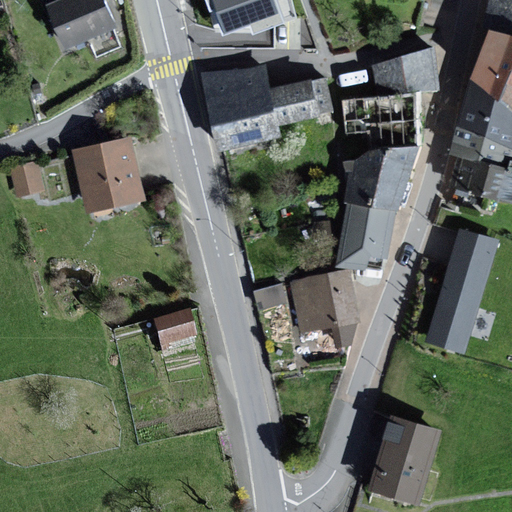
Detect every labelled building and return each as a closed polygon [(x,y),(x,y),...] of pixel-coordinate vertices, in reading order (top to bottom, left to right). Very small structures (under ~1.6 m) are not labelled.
[(119,23),(109,0),(67,0),(55,5),(70,43),(119,23)] [(285,0),(216,0),(224,31),(260,23),(261,28),(290,21),(285,0)] [(511,1),(504,0),(488,0),(481,29),(492,31),(511,36),(511,1)] [(467,86),(465,93),(494,100),(511,104),(509,114),(511,114),(511,36),(492,31),(481,29),(475,55),(467,86)] [(430,50),(373,68),(376,96),(415,90),(421,90),(435,88),(430,50)] [(273,121),(267,91),(263,71),(203,76),(217,146),(276,135),(273,121)] [(279,89),(267,91),(273,121),(328,111),(322,81),(279,89)] [(419,118),(418,114),(415,90),(376,96),(343,100),(345,113),(347,131),(363,129),(364,129),(367,149),(412,144),(422,142),(419,118)] [(511,104),(494,100),(465,93),(463,102),(460,111),(455,132),(511,146),(511,114),(509,114),(511,104)] [(502,167),(504,161),(509,162),(511,149),(511,146),(455,132),(449,153),(458,155),(502,167)] [(148,195),(135,137),(81,149),(94,207),(148,195)] [(342,203),(348,204),(390,214),(394,215),(412,144),(367,149),(351,162),(342,203)] [(504,161),(502,167),(458,155),(450,186),(511,202),(511,162),(509,162),(504,161)] [(46,188),(39,162),(16,168),(22,193),(46,188)] [(365,254),(380,258),(390,214),(348,204),(334,264),(361,270),(365,254)] [(494,244),(460,233),(427,341),(461,351),(494,244)] [(346,275),(293,285),(302,329),(355,319),(346,275)] [(190,311),(159,319),(165,341),(196,334),(190,311)] [(433,438),(391,425),(372,488),(414,501),(433,438)]
